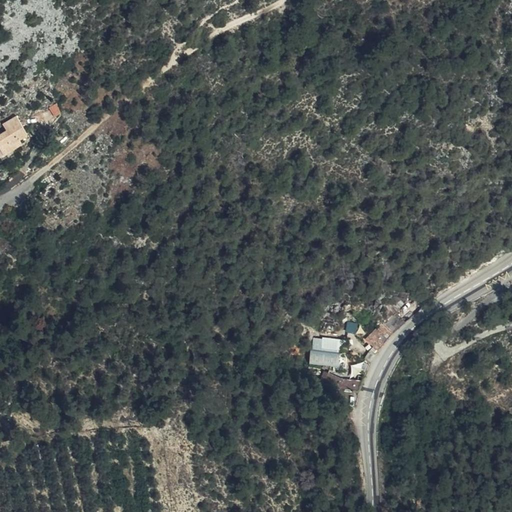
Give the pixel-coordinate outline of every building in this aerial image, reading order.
[(56,115),(62,111),(58,102),(51,107),(56,115)] [(20,137),(28,132),(18,115),(5,123),(8,129),(0,133),(0,155),(22,142),(20,137)] [(31,137),(28,132),(20,137),(22,142),(31,137)] [(375,315),(362,306),(351,327),(361,336),(375,315)] [(383,321),(366,337),(377,349),(394,332),(383,321)] [(296,350),(329,352),(330,338),(297,336),(296,350)] [(310,368),(343,376),(347,364),(335,365),(312,358),(310,368)]
